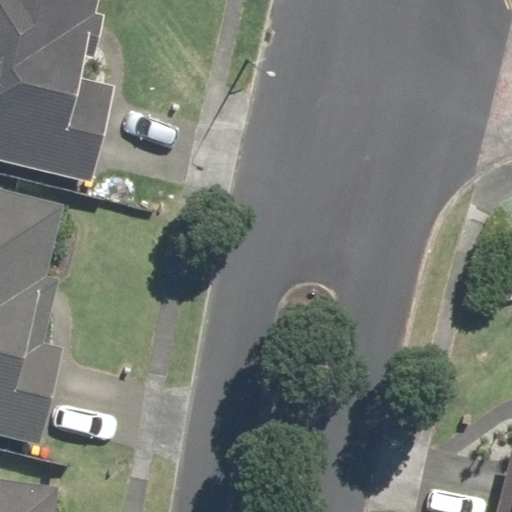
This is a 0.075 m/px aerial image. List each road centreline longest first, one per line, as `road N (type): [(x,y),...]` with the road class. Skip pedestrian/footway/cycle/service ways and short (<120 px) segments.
road 1 (residential): [(208,511),(302,50)]
road 2 (residential): [(437,71),(370,309),(328,511)]
road 3 (residential): [(437,71),(302,50)]
